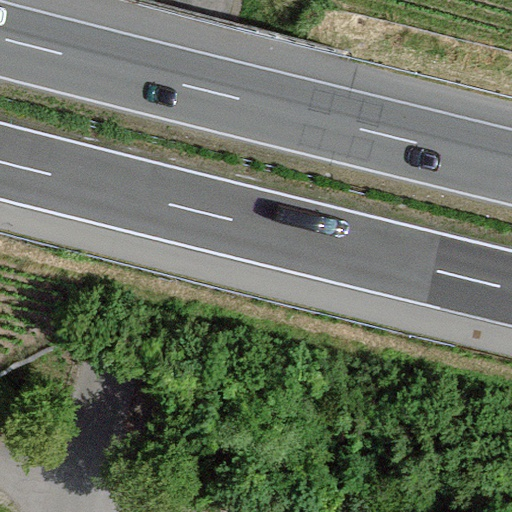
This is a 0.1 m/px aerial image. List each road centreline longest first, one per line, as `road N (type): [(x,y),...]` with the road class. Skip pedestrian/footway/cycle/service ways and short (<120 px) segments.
road 1 (motorway): [(0,160),(511,287)]
road 2 (motorway): [(511,161),(0,37)]
road 3 (unclassified): [(119,338),(205,0)]
road 4 (residential): [(70,500),(119,338)]
